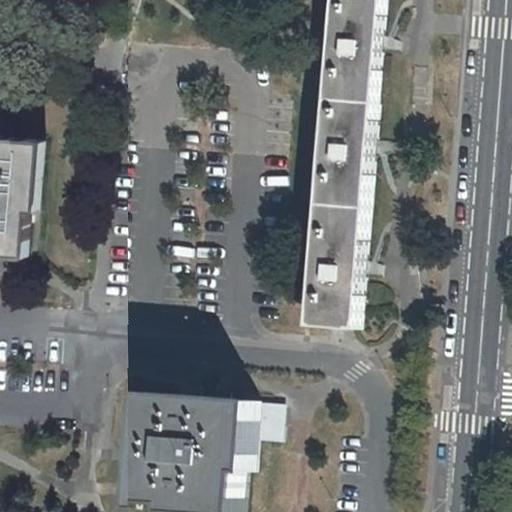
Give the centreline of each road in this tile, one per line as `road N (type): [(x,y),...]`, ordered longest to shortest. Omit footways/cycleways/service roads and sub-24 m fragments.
road 1 (residential): [(374,511),(380,416),(374,394),(340,360),(90,334)]
road 2 (tertiary): [(474,394),(501,0)]
